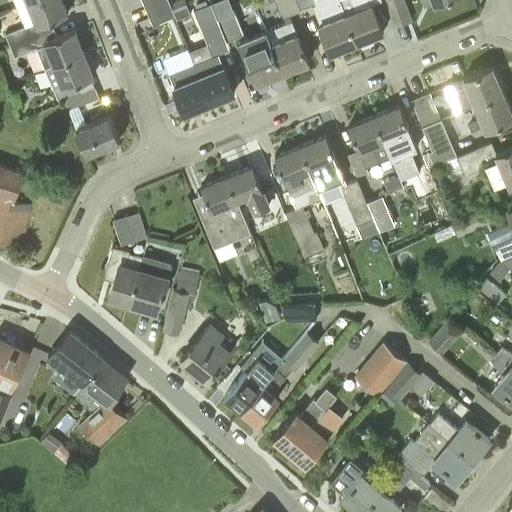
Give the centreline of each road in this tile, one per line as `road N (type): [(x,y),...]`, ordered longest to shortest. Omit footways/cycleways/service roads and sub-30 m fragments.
road 1 (residential): [(164,159),(511,19)]
road 2 (tertiary): [(292,511),(270,482),(135,362),(47,296)]
road 3 (residential): [(47,296),(98,193),(164,159)]
road 4 (residential): [(164,159),(102,0)]
